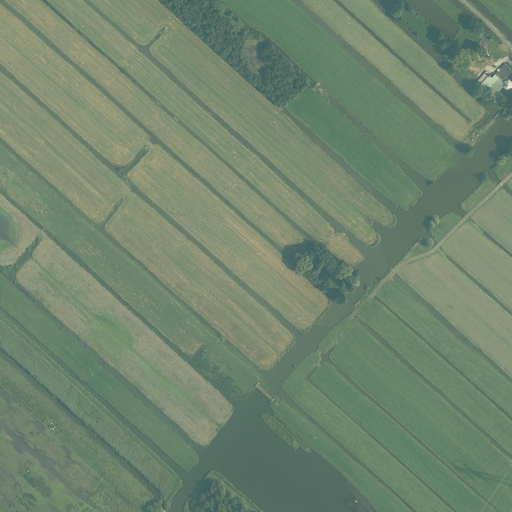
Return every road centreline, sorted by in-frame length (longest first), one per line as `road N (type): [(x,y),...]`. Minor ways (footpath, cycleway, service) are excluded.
road 1 (track): [(162,511),(173,476),(0,318)]
road 2 (track): [(315,354),(404,263),(428,252),(511,174)]
